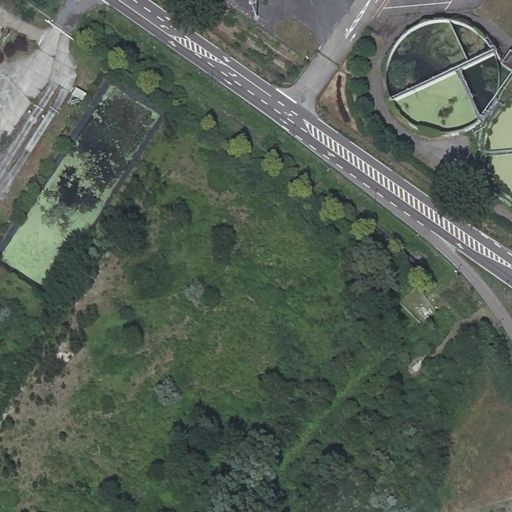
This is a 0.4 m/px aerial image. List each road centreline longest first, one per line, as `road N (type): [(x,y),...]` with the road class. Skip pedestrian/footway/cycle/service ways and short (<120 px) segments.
road 1 (tertiary): [(418,210),(118,0)]
road 2 (tertiary): [(418,210),(511,331)]
